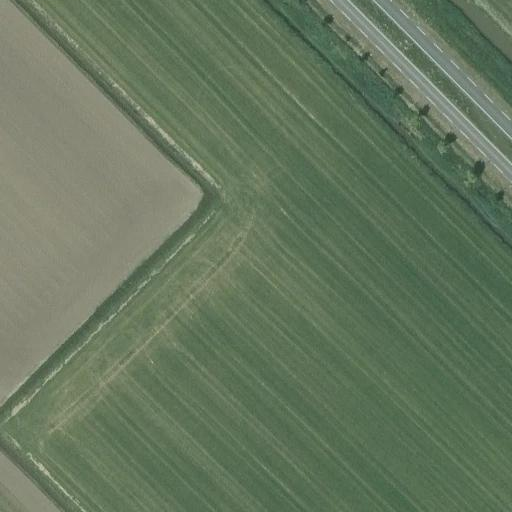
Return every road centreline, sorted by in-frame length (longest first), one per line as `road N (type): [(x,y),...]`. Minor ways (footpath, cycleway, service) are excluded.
road 1 (secondary): [(337,0),(511,175)]
road 2 (secondary): [(511,130),(380,0)]
